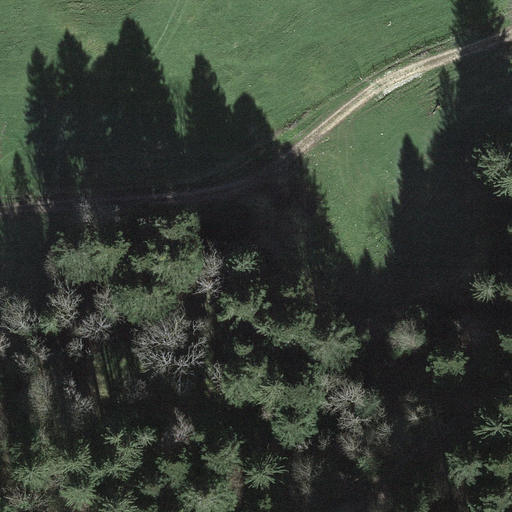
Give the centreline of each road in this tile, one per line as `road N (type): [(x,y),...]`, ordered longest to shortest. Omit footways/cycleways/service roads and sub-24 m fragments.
road 1 (track): [(0,212),(231,191),(389,78),(511,34)]
road 2 (track): [(334,511),(421,446),(511,359)]
